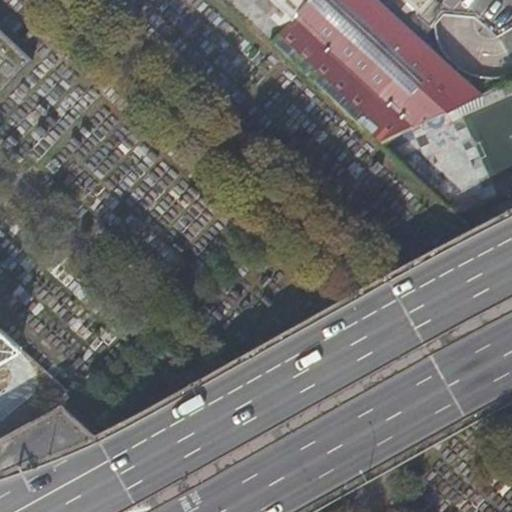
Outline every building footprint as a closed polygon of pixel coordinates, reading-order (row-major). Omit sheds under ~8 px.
[(226,0),(271,41),(293,17),(309,1),(308,0),(226,0)] [(309,0),(309,1),(293,17),(271,41),(381,144),(480,97),(374,0),(309,0)] [(396,0),(415,17),(413,22),(424,32),(433,22),(437,5),(431,0),(396,0)] [(0,95),(33,60),(0,29),(0,95)] [(407,303),(398,308),(401,313),(410,308),(407,303)] [(452,384),(444,389),(447,394),(456,390),(452,384)] [(258,386),(254,391),(267,401),(271,397),(258,386)] [(0,511),(138,511),(95,435),(61,403),(0,437),(0,511)] [(298,458),(294,462),(305,472),(310,469),(298,458)]
